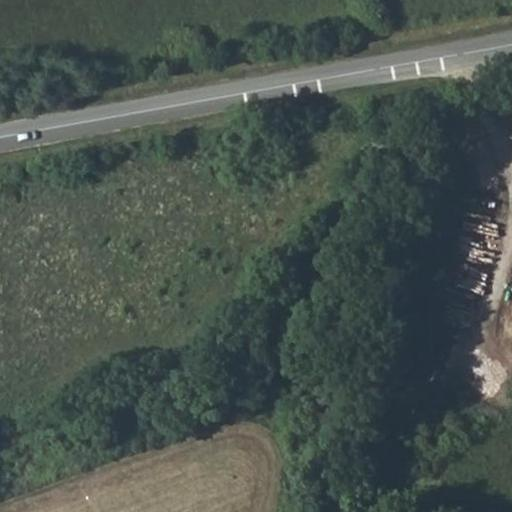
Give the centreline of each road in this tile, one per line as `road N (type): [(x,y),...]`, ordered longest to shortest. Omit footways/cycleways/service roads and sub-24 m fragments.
road 1 (track): [(0,445),(279,354),(320,304),(415,118),(491,73),(511,42)]
road 2 (residential): [(0,138),(511,39)]
road 3 (track): [(279,354),(345,436),(339,511)]
